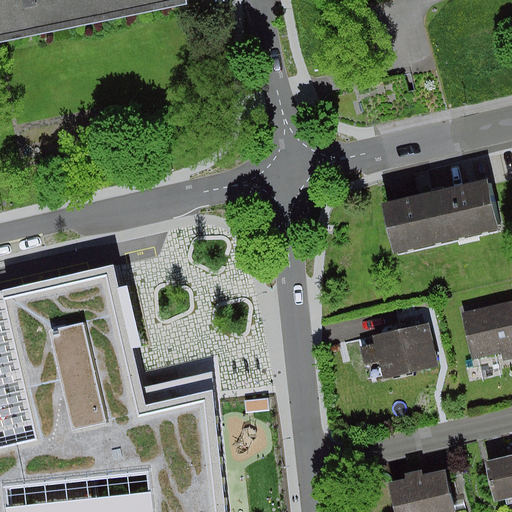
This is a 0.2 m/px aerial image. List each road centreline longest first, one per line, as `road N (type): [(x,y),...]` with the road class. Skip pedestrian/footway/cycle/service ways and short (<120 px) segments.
road 1 (residential): [(312,466),(287,172)]
road 2 (residential): [(0,236),(287,172)]
road 3 (residential): [(287,172),(511,126)]
road 4 (residential): [(312,466),(511,419)]
road 5 (residential): [(287,172),(263,0)]
